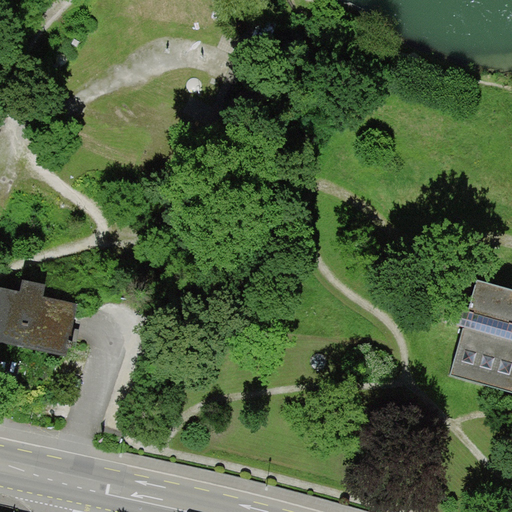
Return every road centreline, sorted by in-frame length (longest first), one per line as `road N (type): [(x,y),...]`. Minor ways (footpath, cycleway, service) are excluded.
road 1 (track): [(0,92),(36,113),(27,150),(129,241),(0,274)]
road 2 (track): [(36,113),(73,107),(159,41),(188,39),(236,71)]
road 3 (primary): [(265,511),(78,469)]
